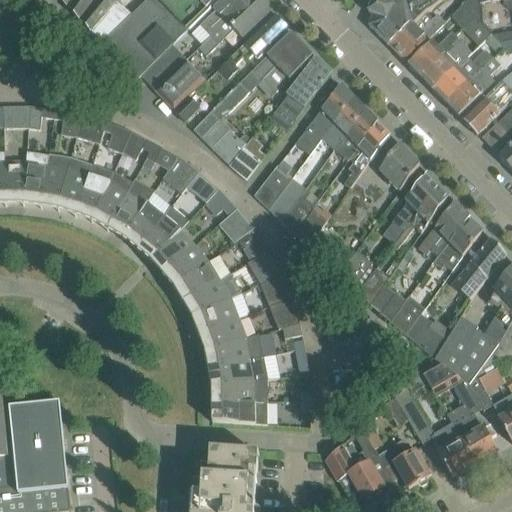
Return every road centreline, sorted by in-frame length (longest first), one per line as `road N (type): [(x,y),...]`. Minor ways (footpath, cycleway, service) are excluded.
road 1 (residential): [(164,135),(244,198),(288,263),(312,328),(323,424),(308,443),(295,443)]
road 2 (residential): [(511,211),(319,12)]
road 3 (residential): [(168,436),(135,423),(125,367),(95,320),(41,290),(0,286)]
road 4 (residential): [(164,135),(146,104),(47,0)]
road 5 (residential): [(0,97),(107,114),(164,135)]
road 6 (residential): [(295,443),(168,436)]
